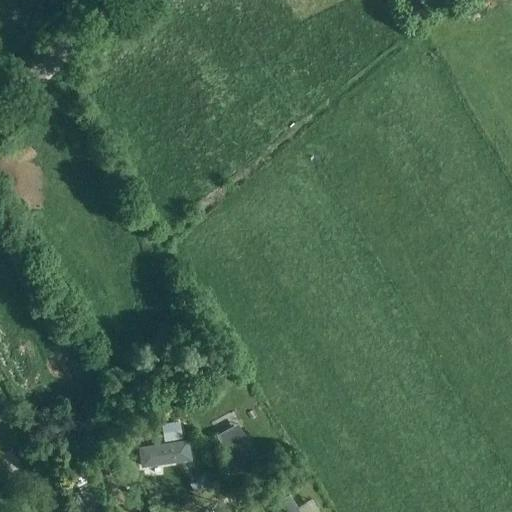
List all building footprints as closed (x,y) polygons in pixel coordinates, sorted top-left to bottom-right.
[(62,419),(46,427),(53,441),(69,433),(62,419)] [(258,461),(238,424),(216,436),(236,473),(258,461)] [(188,440),(138,448),(141,469),(191,461),(188,440)] [(80,443),(64,445),(66,461),(82,458),(80,443)] [(209,475),(217,486),(231,477),(223,466),(209,475)] [(204,475),(190,484),(197,494),(211,485),(204,475)] [(312,488),(303,490),(307,511),(339,511),(334,490),(313,495),(312,488)]
